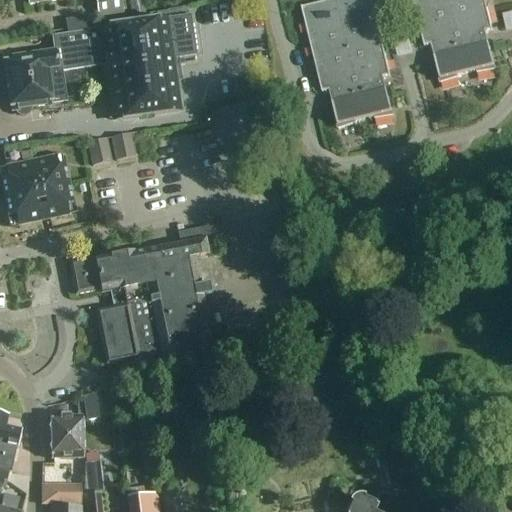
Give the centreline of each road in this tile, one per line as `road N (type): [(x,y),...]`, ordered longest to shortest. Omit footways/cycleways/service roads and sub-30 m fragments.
road 1 (unknown): [(0,129),(170,124),(190,112),(226,50)]
road 2 (residential): [(35,511),(35,416),(26,390),(0,369)]
